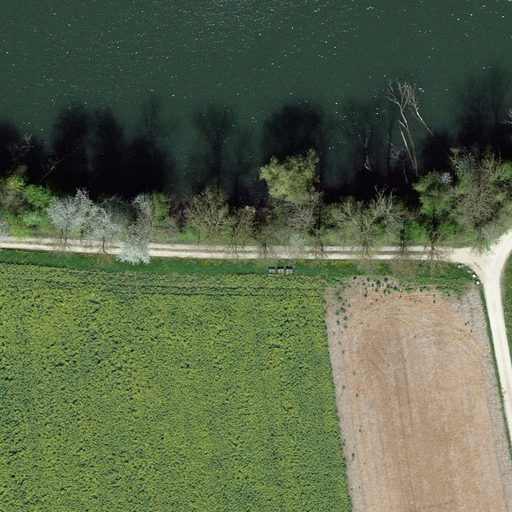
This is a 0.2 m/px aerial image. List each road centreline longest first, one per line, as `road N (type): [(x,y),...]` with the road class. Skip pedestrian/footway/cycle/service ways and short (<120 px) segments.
road 1 (track): [(0,245),(436,251),(488,262),(511,244)]
road 2 (track): [(511,400),(488,262)]
